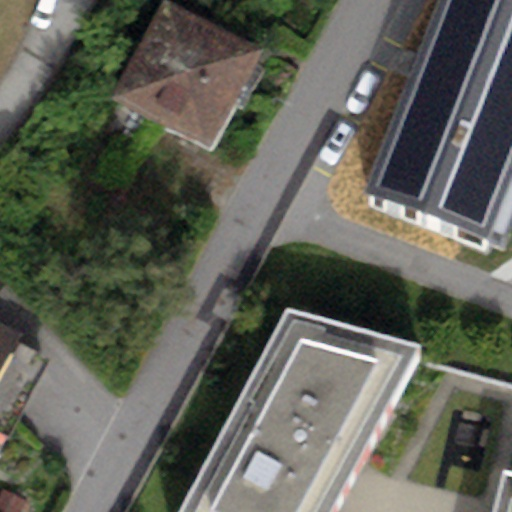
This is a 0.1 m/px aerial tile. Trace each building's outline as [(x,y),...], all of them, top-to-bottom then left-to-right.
[(492,241),(511,188),(511,0),(435,0),(356,193),(492,241)] [(264,54),(166,1),(115,96),(212,149),(264,54)] [(184,511),(337,511),(421,348),(289,317),(184,511)] [(22,334),(0,323),(0,435),(9,440),(50,359),(17,343),(22,334)] [(511,511),(511,488),(505,487),(498,511),(511,511)] [(23,511),(27,505),(3,491),(0,496),(0,511),(23,511)]
